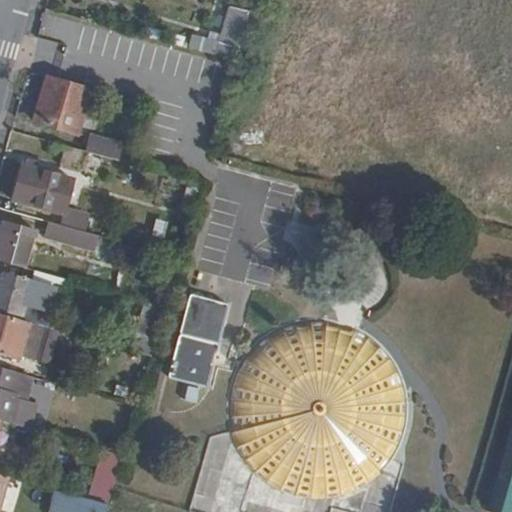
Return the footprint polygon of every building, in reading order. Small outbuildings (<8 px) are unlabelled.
[(249,63),(263,12),(223,1),(221,7),(242,13),(233,44),(207,37),(203,51),(249,63)] [(87,134),(99,89),(59,78),(46,123),(87,134)] [(127,162),(131,148),(100,139),(96,153),(119,160),(127,162)] [(116,171),(119,160),(96,153),(78,148),(72,168),(94,174),(96,164),(116,171)] [(77,214),(87,179),(37,165),(26,202),(49,209),(50,206),(77,214)] [(207,212),(214,186),(203,183),(197,209),(207,212)] [(37,271),(47,233),(14,222),(3,261),(37,271)] [(87,248),(91,233),(60,224),(56,238),(87,248)] [(34,324),(45,284),(13,274),(1,316),(34,324)] [(206,389),(231,303),(192,292),(167,378),(206,389)] [(152,358),(166,308),(146,302),(132,352),(152,358)] [(0,355),(31,365),(41,326),(34,324),(1,316),(0,315),(0,355)] [(406,408),(405,397),(403,386),(400,375),(395,365),(389,355),(382,347),(373,339),(364,333),(355,327),(344,323),(333,320),(322,319),(311,319),(300,320),(289,323),(279,327),(269,333),(260,339),(251,347),(244,356),(238,365),(234,375),(230,386),(228,397),(227,408),(228,419),(230,430),(234,441),(238,451),(244,460),(252,469),(260,477),(269,483),(279,489),(289,493),(300,496),(311,497),(322,497),(333,496),(344,493),(355,489),(364,483),(373,477),(382,469),(389,460),(395,451),(400,441),(403,430),(405,419),(406,408)] [(25,406),(16,404),(23,375),(0,368),(0,421),(20,427),(25,406)] [(0,463),(1,464),(12,427),(0,423),(0,463)] [(101,449),(88,489),(108,496),(121,456),(101,449)] [(0,511),(12,511),(21,480),(0,474),(0,511)] [(511,511),(511,479),(502,511),(511,511)] [(120,511),(121,511),(67,496),(63,511),(120,511)]
